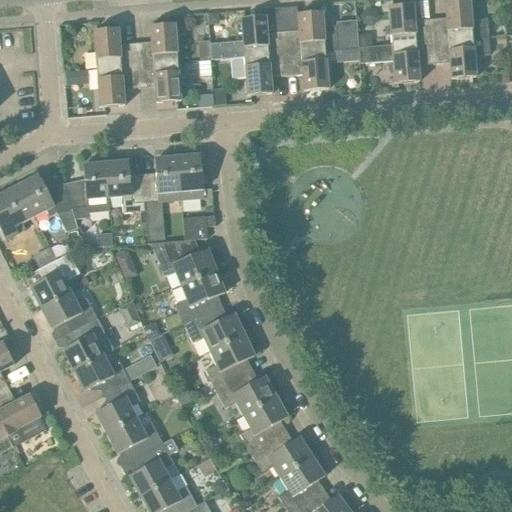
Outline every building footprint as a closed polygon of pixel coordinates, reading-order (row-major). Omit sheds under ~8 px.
[(430,21),(432,43),(473,40),(470,1),(445,3),(447,25),(442,26),(442,20),(430,21)] [(432,43),(430,21),(419,22),(419,28),(415,28),(413,6),(388,8),(391,46),(432,43)] [(325,52),(338,51),(336,27),(323,28),(322,13),(297,15),(299,37),(295,38),(294,32),(283,33),(284,55),(325,52)] [(218,14),(208,15),(209,26),(214,26),(219,19),(218,14)] [(244,59),(284,55),(283,33),(271,34),(272,40),(267,40),(265,18),(241,20),(242,40),(244,59)] [(135,45),(137,67),(178,64),(175,25),(150,27),(152,49),(147,50),(147,44),(135,45)] [(97,71),(137,67),(135,45),(124,46),(124,52),(120,52),(118,30),(93,32),(97,71)] [(358,49),(371,48),(371,37),(357,38),(358,49)] [(474,57),(489,56),(487,39),(473,40),(432,43),(434,66),(445,65),(445,59),(449,58),(451,80),(476,78),(474,57)] [(434,66),(432,43),(391,46),(371,48),(358,49),(360,65),(393,62),(395,85),(419,83),(417,61),(422,61),(422,67),(434,66)] [(325,52),(284,55),(286,78),(298,77),(297,71),(302,70),(303,92),(328,91),(325,52)] [(233,59),(235,80),(246,79),(247,97),(272,95),(270,73),(274,73),(275,79),(286,78),(284,55),(244,59),(233,59)] [(200,64),(200,69),(205,73),(211,73),(210,63),(200,64)] [(178,64),(137,67),(139,90),(150,89),(150,83),(154,82),(156,104),(181,102),(178,64)] [(139,90),(137,67),(97,71),(100,109),(124,107),(122,85),(127,85),(127,91),(139,90)] [(80,87),(79,74),(67,75),(67,88),(80,87)] [(504,76),(501,79),(501,83),(509,83),(509,75),(504,76)] [(226,106),(225,96),(214,97),(215,107),(226,106)] [(180,193),(181,201),(203,199),(200,157),(177,158),(180,193)] [(156,180),(143,181),(145,204),(181,201),(180,193),(177,158),(154,160),(156,180)] [(146,213),(145,204),(143,181),(130,182),(128,163),(105,165),(108,200),(121,198),(122,206),(123,214),(146,213)] [(88,219),(88,214),(109,212),(108,200),(105,165),(83,166),(85,186),(66,190),(75,221),(88,219)] [(18,187),(34,218),(46,212),(49,219),(58,215),(66,234),(77,231),(75,221),(66,190),(47,194),(38,177),(18,187)] [(0,196),(0,231),(5,242),(26,231),(22,224),(34,218),(18,187),(0,196)] [(207,241),(206,228),(183,230),(184,242),(189,242),(207,241)] [(164,229),(148,231),(149,243),(165,242),(164,229)] [(121,236),(122,243),(133,242),(132,235),(121,236)] [(175,274),(180,287),(216,273),(207,251),(195,256),(189,242),(151,246),(164,278),(175,274)] [(115,258),(119,268),(132,263),(128,253),(115,258)] [(41,310),(70,294),(65,283),(79,275),(69,255),(40,270),(41,271),(57,263),(62,273),(30,289),(41,310)] [(217,311),(212,300),(225,295),(216,273),(180,287),(186,301),(175,305),(178,314),(164,319),(169,332),(183,326),(217,311)] [(70,294),(41,310),(51,331),(67,322),(73,333),(97,320),(86,300),(76,305),(70,294)] [(141,323),(131,303),(119,309),(129,329),(141,323)] [(217,311),(183,326),(192,345),(203,340),(209,353),(244,337),(234,315),(222,321),(217,311)] [(97,320),(73,333),(78,343),(62,352),(73,372),(103,357),(113,351),(97,320)] [(144,330),(148,340),(159,335),(155,325),(144,330)] [(244,337),(209,353),(216,366),(205,371),(214,391),(247,374),(242,364),(254,358),(244,337)] [(0,393),(8,390),(2,378),(0,378),(0,373),(14,366),(3,344),(0,345),(0,393)] [(109,368),(103,357),(73,372),(84,393),(100,385),(105,396),(130,383),(139,378),(135,370),(125,375),(119,363),(109,368)] [(235,404),(243,417),(276,398),(265,378),(253,385),(247,374),(214,391),(225,410),(235,404)] [(140,403),(130,383),(105,396),(111,406),(95,415),(106,435),(136,420),(130,408),(140,403)] [(27,441),(20,429),(41,418),(30,396),(10,407),(8,403),(13,400),(8,390),(0,393),(0,423),(8,438),(13,448),(27,441)] [(239,436),(250,455),(281,436),(275,425),(287,419),(276,398),(243,417),(250,430),(239,436)] [(136,420),(106,435),(117,456),(133,448),(139,458),(150,452),(155,450),(163,445),(152,425),(142,431),(136,420)] [(0,454),(13,448),(8,438),(0,423),(0,454)] [(281,436),(250,455),(262,473),(272,467),(280,479),(312,458),(299,438),(288,446),(281,436)] [(150,452),(139,458),(144,469),(129,478),(140,498),(170,482),(164,471),(174,465),(163,445),(155,450),(150,452)] [(312,458),(280,479),(287,491),(277,498),(286,511),(294,511),(319,495),(313,485),(324,478),(312,458)] [(170,482),(140,498),(147,511),(163,511),(167,510),(168,511),(188,511),(197,507),(186,487),(176,493),(170,482)] [(319,495),(294,511),(348,511),(337,497),(326,505),(319,495)] [(208,511),(204,503),(197,507),(188,511),(208,511)]
